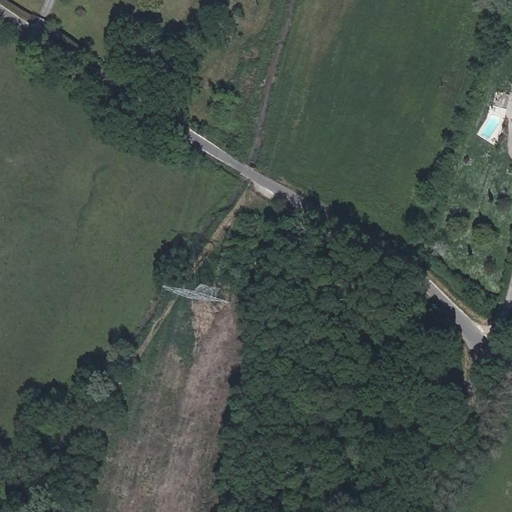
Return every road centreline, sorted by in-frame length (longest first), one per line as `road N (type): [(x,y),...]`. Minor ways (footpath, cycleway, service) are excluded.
road 1 (unclassified): [(0,5),(487,341)]
road 2 (unclassified): [(426,511),(468,421),(487,341)]
